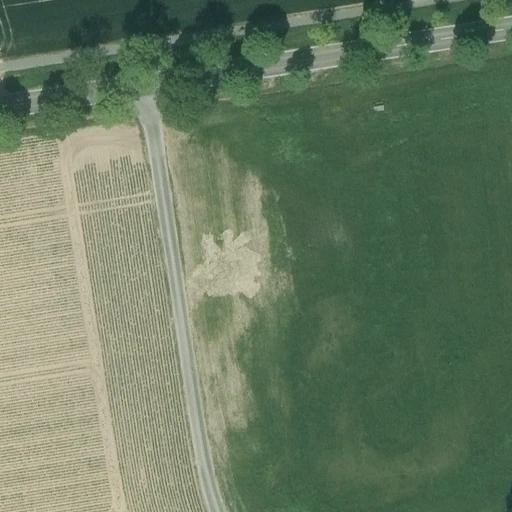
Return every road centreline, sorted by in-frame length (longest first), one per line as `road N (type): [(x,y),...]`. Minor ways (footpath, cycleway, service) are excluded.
road 1 (unclassified): [(142,87),(210,511)]
road 2 (tertiary): [(142,87),(511,30)]
road 3 (tertiary): [(0,110),(142,87)]
